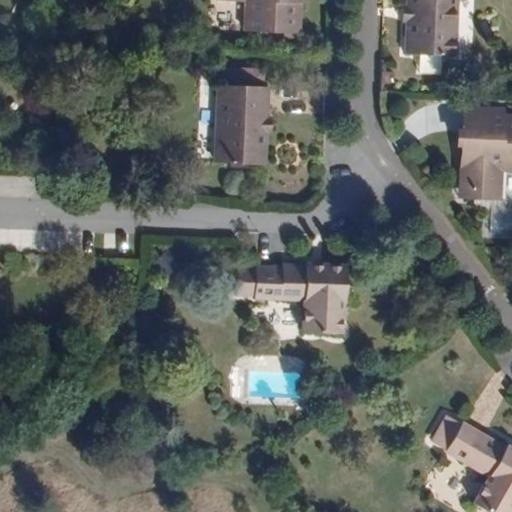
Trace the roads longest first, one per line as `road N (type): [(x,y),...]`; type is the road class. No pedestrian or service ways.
road 1 (residential): [(0,210),(315,222),(375,162)]
road 2 (residential): [(375,162),(511,333)]
road 3 (residential): [(364,0),(359,140),(375,162)]
